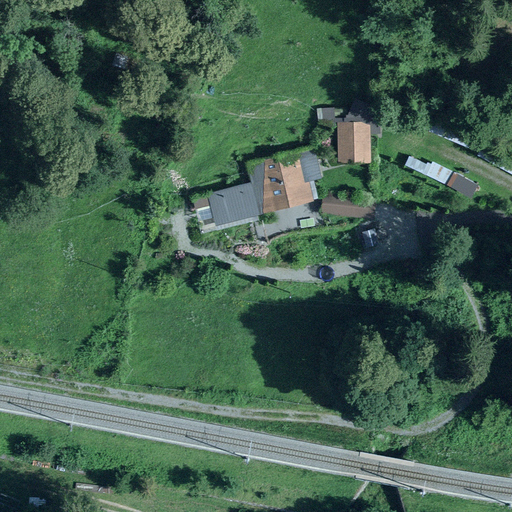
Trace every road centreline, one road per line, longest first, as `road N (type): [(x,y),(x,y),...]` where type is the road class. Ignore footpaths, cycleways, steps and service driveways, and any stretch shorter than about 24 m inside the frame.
road 1 (track): [(391,432),(0,373)]
road 2 (track): [(430,222),(477,301),(485,341),(478,367),(447,415),(430,427),(391,432),(377,486),(338,511)]
road 3 (track): [(511,214),(430,222),(323,275),(265,270),(186,245),(180,236)]
road 4 (track): [(511,118),(493,102),(442,0)]
road 5 (track): [(130,511),(0,482)]
road 6 (track): [(511,182),(396,125)]
